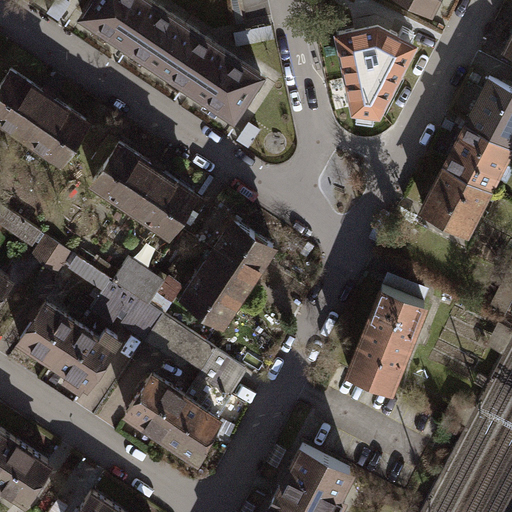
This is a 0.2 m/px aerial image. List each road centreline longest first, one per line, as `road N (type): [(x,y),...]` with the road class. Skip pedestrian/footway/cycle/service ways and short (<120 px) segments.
road 1 (residential): [(0,10),(291,202)]
road 2 (residential): [(215,511),(356,244)]
road 3 (residential): [(356,244),(481,0)]
road 4 (residential): [(0,375),(206,511)]
road 5 (residential): [(291,0),(320,132),(291,202)]
